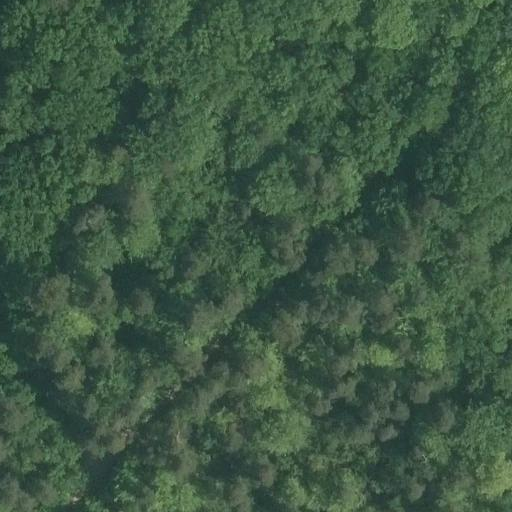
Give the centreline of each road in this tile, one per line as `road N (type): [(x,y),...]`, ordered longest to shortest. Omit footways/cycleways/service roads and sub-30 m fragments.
road 1 (track): [(57,511),(390,155)]
road 2 (track): [(494,511),(390,155)]
road 3 (track): [(414,130),(511,48)]
